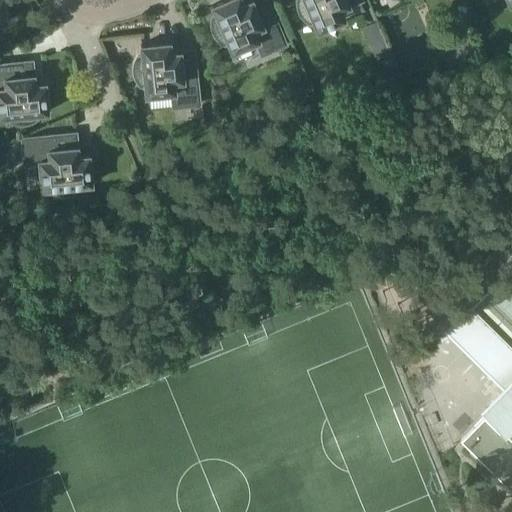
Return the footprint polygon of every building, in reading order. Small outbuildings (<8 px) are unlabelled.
[(235,50),(243,47),(256,41),(262,54),(286,44),(279,28),(277,29),(274,21),(276,21),(266,0),(250,0),(251,1),(243,4),(241,0),(225,0),(215,5),(215,4),(212,5),(213,8),(214,7),(217,15),(213,17),(212,21),(212,25),(213,28),(214,32),(216,35),(218,38),(221,41),(224,43),(228,41),(232,49),(231,49),(232,52),(235,51),(235,50)] [(320,29),(329,25),(342,19),(342,20),(345,19),(344,16),(343,17),(340,9),(347,5),(348,6),(349,5),(360,0),(360,1),(362,0),(361,0),(298,0),(298,3),(299,7),(300,10),(302,14),(304,17),(306,19),(310,22),(314,20),(317,28),(318,30),(320,29)] [(377,20),(362,27),(376,58),(391,52),(377,20)] [(440,47),(448,65),(476,53),(468,35),(440,47)] [(174,106),(183,105),(199,104),(198,87),(196,87),(195,79),(197,79),(194,50),(192,50),(180,52),(180,51),(178,51),(179,52),(171,53),(170,44),(170,42),(167,42),(143,45),(141,45),(141,47),(142,56),(138,56),(136,60),(135,64),(134,67),(135,71),(135,75),(137,78),(138,81),(141,84),(145,84),(146,92),(146,93),(146,95),(149,95),(148,94),(172,92),(174,106)] [(0,116),(9,115),(9,119),(13,121),(16,122),(20,123),(24,123),(27,122),(31,121),(34,119),(37,117),(37,112),(46,111),(46,112),(48,112),(48,109),(47,109),(45,85),(45,82),(43,83),(34,84),(33,76),(34,76),(34,74),(33,74),(32,62),(33,62),(32,61),(4,64),(4,65),(0,65),(0,116)] [(396,66),(390,69),(396,82),(402,79),(396,66)] [(292,130),(306,124),(298,107),(285,114),(292,130)] [(71,194),(75,193),(78,191),(81,188),(81,184),(89,183),(89,184),(92,183),(92,181),(91,181),(89,157),(89,154),(86,154),(86,155),(78,156),(77,148),(78,148),(77,146),(76,134),(76,132),(47,135),(47,137),(39,138),(39,136),(22,138),(25,164),(39,162),(42,186),(41,186),(42,188),(44,188),(53,187),(53,191),(56,193),(60,194),(64,195),(67,195),(71,194)] [(511,266),(511,265),(448,330),(505,387),(484,408),(504,427),(500,431),(484,416),(460,440),(510,489),(511,487),(511,266)] [(447,305),(438,296),(427,308),(436,316),(447,305)]
